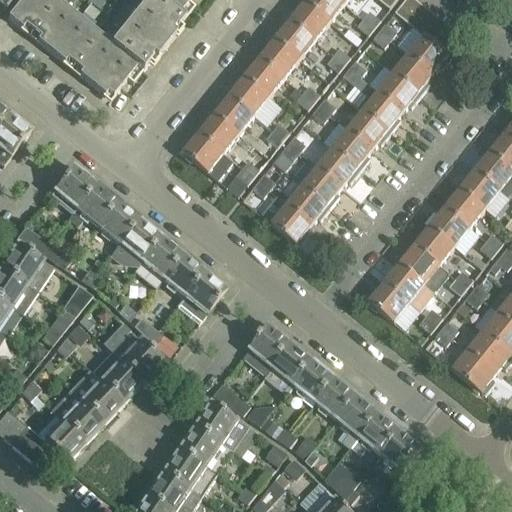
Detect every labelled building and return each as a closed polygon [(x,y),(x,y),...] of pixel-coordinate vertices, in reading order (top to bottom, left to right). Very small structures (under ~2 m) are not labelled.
[(15,0),(0,0),(0,9),(5,13),(15,0)] [(24,0),(8,21),(51,56),(79,22),(51,0),(24,0)] [(105,5),(98,0),(81,0),(98,14),(105,5)] [(150,0),(132,23),(166,51),(175,39),(173,37),(195,10),(189,5),(193,0),(150,0)] [(330,27),(345,8),(334,0),(306,0),(303,5),(330,27)] [(334,0),(345,8),(351,0),(334,0)] [(384,0),(381,5),(390,12),(400,0),(384,0)] [(407,0),(394,17),(404,25),(419,6),(411,0),(407,0)] [(126,5),(118,16),(113,22),(120,27),(133,11),(126,5)] [(290,25),(315,46),(330,27),(303,5),(293,17),(295,19),(290,25)] [(419,6),(404,25),(413,32),(428,13),(419,6)] [(413,32),(422,40),(438,21),(428,13),(413,32)] [(374,32),(381,24),(369,15),(363,23),(374,32)] [(438,21),(422,40),(424,41),(432,47),(447,28),(438,21)] [(104,99),(107,96),(113,100),(111,48),(79,22),(51,56),(104,99)] [(132,23),(111,48),(113,100),(126,83),(132,87),(154,61),(156,63),(166,51),(132,23)] [(374,32),(363,23),(357,30),(368,39),(374,32)] [(282,30),(272,42),(300,64),(309,52),(312,55),(318,48),(315,46),(290,25),(285,32),(282,30)] [(385,28),(379,36),(390,45),(396,37),(385,28)] [(413,32),(398,51),(409,60),(434,80),(439,73),(441,75),(448,66),(451,63),(449,61),(433,47),(424,41),(422,40),(413,32)] [(384,52),(390,45),(379,36),(373,43),(384,52)] [(259,63),(284,83),(300,64),(272,42),(262,54),(265,56),(259,63)] [(344,69),(350,62),(339,53),(333,60),(344,69)] [(338,77),(344,69),(333,60),(327,68),(338,77)] [(429,86),(434,80),(409,60),(394,78),(421,100),(431,88),(429,86)] [(269,102),(284,83),(259,63),(254,69),(252,67),(242,80),(269,102)] [(355,65),(349,73),(360,82),(366,74),(355,65)] [(354,90),(360,82),(349,73),(343,81),(354,90)] [(394,78),(378,97),(404,117),(409,111),(411,113),(421,100),(394,78)] [(254,121),(269,102),(242,80),(232,92),(234,94),(229,100),(254,121)] [(314,107),(320,99),(309,90),(303,98),(314,107)] [(398,123),(404,117),(378,97),(363,116),(391,138),(401,125),(398,123)] [(308,115),(314,107),(303,98),(297,105),(308,115)] [(239,139),(254,121),(229,100),(224,107),(222,105),(212,117),(239,139)] [(325,103),(319,111),(330,120),(336,112),(325,103)] [(319,111),(312,118),(324,127),(330,120),(319,111)] [(363,116),(348,135),(373,155),(378,148),(381,150),(391,138),(363,116)] [(199,138),(224,158),(239,139),(212,117),(202,130),(204,132),(199,138)] [(0,166),(3,170),(30,136),(8,118),(0,127),(0,166)] [(283,145),(290,137),(279,128),(272,136),(283,145)] [(368,161),(373,155),(348,135),(333,154),(360,176),(370,163),(368,161)] [(277,152),(283,145),(272,136),(266,143),(277,152)] [(224,158),(199,138),(194,144),(191,142),(181,155),(184,156),(183,157),(218,185),(233,166),(224,158)] [(498,142),(488,154),(511,173),(511,142),(505,138),(500,144),(498,142)] [(294,141),(288,148),(299,157),(306,150),(294,141)] [(293,165),(299,157),(288,148),(282,156),(293,165)] [(333,154),(318,172),(343,193),(348,186),(350,188),(360,176),(333,154)] [(511,173),(488,154),(478,167),(480,169),(475,175),(500,195),(508,202),(511,197),(511,173)] [(282,156),(273,167),(285,177),(293,165),(282,156)] [(253,182),(260,174),(248,165),(242,173),(253,182)] [(96,189),(74,171),(50,200),(73,218),(96,189)] [(338,199),(343,193),(318,172),(303,191),(330,213),(340,201),(338,199)] [(247,189),(253,182),(242,173),(227,192),(238,201),(247,189)] [(468,179),(458,192),(485,214),(500,195),(475,175),(470,181),(468,179)] [(264,178),(258,186),(269,195),(275,187),(264,178)] [(263,202),(269,195),(258,186),(252,193),(263,202)] [(85,222),(97,232),(117,207),(96,189),(73,218),(69,223),(78,230),(85,222)] [(303,191),(288,210),(313,230),(318,224),(320,226),(330,213),(303,191)] [(470,233),(485,214),(458,192),(448,204),(450,206),(445,213),(470,233)] [(277,201),(261,220),(297,249),(298,249),(300,250),(310,238),(308,236),(313,230),(288,210),(277,201)] [(97,232),(119,249),(139,224),(117,207),(97,232)] [(437,217),(427,230),(454,252),(470,233),(445,213),(439,219),(437,217)] [(139,224),(119,249),(111,259),(119,266),(137,268),(138,270),(161,242),(139,224)] [(17,242),(40,258),(48,248),(26,230),(17,242)] [(439,270),(454,252),(427,230),(417,242),(419,244),(414,250),(439,270)] [(497,255),(503,247),(492,238),(486,246),(497,255)] [(141,267),(162,284),(183,259),(161,242),(138,270),(139,270),(141,267)] [(491,262),(497,255),(486,246),(480,253),(491,262)] [(70,266),(48,248),(40,258),(64,274),(70,266)] [(53,273),(16,249),(0,272),(37,297),(53,273)] [(407,255),(397,267),(424,289),(434,297),(441,287),(449,278),(439,270),(414,250),(409,256),(407,255)] [(511,254),(508,251),(502,259),(511,266),(511,254)] [(162,284),(184,302),(204,277),(183,259),(162,284)] [(511,268),(511,266),(502,259),(490,274),(495,278),(501,271),(507,275),(511,268)] [(434,297),(424,289),(397,267),(387,279),(389,281),(384,287),(409,308),(419,316),(434,297)] [(0,272),(0,305),(22,320),(37,297),(0,272)] [(80,285),(87,289),(95,279),(89,275),(80,285)] [(462,275),(456,283),(467,292),(473,284),(462,275)] [(204,277),(184,302),(177,311),(190,322),(197,312),(206,320),(226,294),(204,277)] [(87,289),(93,294),(101,284),(95,279),(87,289)] [(461,300),(467,292),(456,283),(449,291),(461,300)] [(369,306),(369,307),(394,327),(409,308),(384,287),(379,294),(377,292),(367,304),(369,306)] [(478,288),(471,297),(482,306),(489,298),(478,288)] [(108,307),(114,312),(122,303),(116,297),(108,307)] [(471,297),(465,304),(477,313),(482,306),(471,297)] [(511,301),(499,318),(511,329),(511,301)] [(6,343),(22,320),(0,305),(0,339),(5,343),(6,343)] [(74,322),(79,316),(69,309),(64,315),(74,322)] [(437,330),(443,322),(432,313),(425,321),(437,330)] [(511,329),(499,318),(484,337),(511,359),(511,329)] [(79,326),(87,334),(92,328),(84,320),(79,326)] [(431,337),(437,330),(425,321),(419,328),(431,337)] [(141,323),(134,331),(149,345),(157,336),(141,323)] [(448,326),(441,334),(452,343),(459,335),(448,326)] [(56,344),(61,338),(50,330),(46,337),(56,344)] [(292,347),(270,330),(243,363),(265,380),(272,372),(292,347)] [(80,351),(89,342),(79,333),(70,341),(80,351)] [(128,334),(108,354),(111,357),(120,365),(143,388),(163,367),(140,345),(128,334)] [(441,334),(435,341),(446,350),(452,343),(441,334)] [(157,336),(149,345),(155,351),(170,365),(179,353),(163,340),(157,336)] [(56,344),(46,337),(42,343),(52,350),(56,344)] [(511,359),(484,337),(469,356),(498,379),(503,373),(505,375),(511,366),(511,359)] [(61,348),(70,357),(76,351),(66,342),(61,348)] [(272,372),(293,390),(314,365),(292,347),(272,372)] [(61,348),(56,354),(65,362),(70,357),(61,348)] [(493,385),(498,379),(469,356),(453,375),(482,398),(483,398),(485,400),(495,387),(493,385)] [(111,357),(92,377),(124,408),(143,388),(111,357)] [(49,364),(44,370),(52,377),(57,371),(49,364)] [(335,383),(314,365),(293,390),(315,408),(335,383)] [(21,388),(26,381),(15,374),(11,380),(21,388)] [(70,395),(105,428),(124,408),(92,377),(89,375),(70,395)] [(21,388),(11,380),(6,387),(16,394),(21,388)] [(315,408),(337,425),(357,400),(335,383),(315,408)] [(26,391),(35,400),(41,395),(31,385),(26,391)] [(222,389),(213,400),(237,416),(245,406),(222,389)] [(26,391),(21,398),(30,406),(35,400),(26,391)] [(51,415),(55,419),(86,448),(105,428),(70,395),(51,415)] [(337,425),(359,443),(379,418),(357,400),(337,425)] [(237,416),(243,421),(251,411),(245,406),(237,416)] [(213,407),(197,431),(233,456),(249,432),(213,407)] [(0,423),(0,440),(1,442),(16,423),(7,415),(0,423)] [(368,450),(381,460),(401,435),(379,418),(359,443),(351,452),(361,460),(368,450)] [(12,448),(11,449),(31,466),(41,474),(55,458),(66,469),(86,448),(55,419),(35,440),(26,431),(12,448)] [(16,423),(1,442),(11,449),(12,448),(26,431),(16,423)] [(267,423),(261,431),(271,438),(276,429),(267,423)] [(233,456),(197,431),(181,454),(218,479),(233,456)] [(276,443),(283,448),(291,438),(285,433),(276,443)] [(381,460),(403,478),(423,453),(401,435),(381,460)] [(283,448),(289,452),(297,443),(291,438),(283,448)] [(306,462),(317,448),(310,441),(298,455),(306,462)] [(278,469),(286,457),(277,451),(269,463),(278,469)] [(202,502),(218,479),(181,454),(165,477),(202,502)] [(304,465),(310,471),(318,462),(312,456),(304,465)] [(294,464),(285,473),(296,484),(305,474),(294,464)] [(270,481),(276,475),(266,468),(261,474),(270,481)] [(338,468),(325,485),(340,499),(345,504),(353,494),(360,486),(338,468)] [(165,477),(150,500),(167,511),(195,511),(202,502),(165,477)] [(275,485),(284,493),(289,487),(280,479),(275,485)] [(319,488),(299,508),(303,511),(344,511),(336,503),(327,495),(319,488)] [(247,489),(242,496),(253,503),(258,497),(247,489)] [(353,494),(345,504),(351,510),(359,499),(353,494)] [(238,502),(248,509),(253,503),(242,496),(238,502)] [(262,501),(257,507),(262,511),(269,511),(272,510),(275,506),(265,497),(262,501)] [(167,511),(150,500),(141,511),(167,511)]
